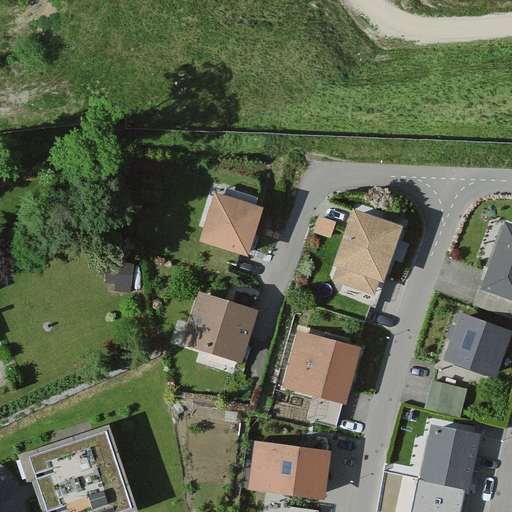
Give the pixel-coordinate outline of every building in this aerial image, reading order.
[(268,209),(218,194),(203,242),(252,257),(268,209)] [(407,229),(357,211),(338,266),(341,267),(336,281),(377,296),(382,282),(387,284),(407,229)] [(511,224),(507,223),(475,307),(511,321),(511,320),(511,224)] [(245,363),(261,312),(203,294),(187,344),(245,363)] [(511,339),(511,332),(463,315),(446,361),(497,380),(511,339)] [(365,350),(300,333),(286,388),(351,405),(365,350)] [(467,393),(434,385),(427,411),(460,419),(467,393)] [(140,511),(107,425),(22,455),(41,511),(140,511)] [(482,438),(435,426),(419,491),(435,495),(430,511),(459,511),(463,495),(468,496),(482,438)] [(335,453),(258,443),(251,490),(329,501),(335,453)]
